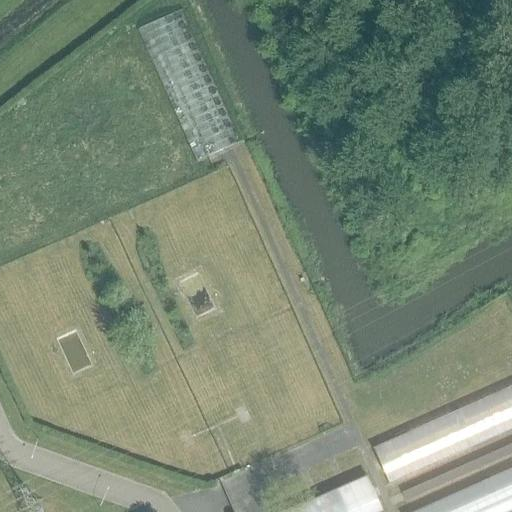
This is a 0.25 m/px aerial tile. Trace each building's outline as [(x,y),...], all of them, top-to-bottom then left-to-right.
[(205,156),(242,140),(183,7),(146,23),(205,156)] [(511,385),(371,448),(381,469),(388,484),(511,428),(511,385)] [(511,440),(398,491),(402,501),(511,452),(511,440)] [(511,468),(414,511),(506,511),(511,510),(511,468)] [(381,511),(366,476),(311,500),(284,511),(381,511)]
